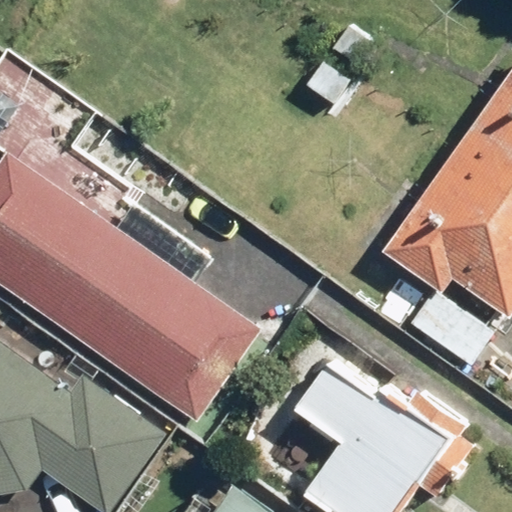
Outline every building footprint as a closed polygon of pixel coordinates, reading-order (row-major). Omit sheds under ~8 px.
[(386,43),(358,22),(341,45),(369,66),(386,43)] [(360,80),(332,59),(314,82),(341,103),(360,80)] [(511,76),(391,247),(449,288),(461,272),(511,308),(511,76)] [(270,326),(17,147),(0,171),(0,274),(204,419),(270,326)] [(502,329),(442,286),(417,321),(478,364),(502,329)] [(89,371),(76,389),(0,334),(0,490),(34,486),(50,464),(114,509),(171,430),(89,371)] [(416,398),(392,381),(384,392),(336,359),(305,403),(352,435),(313,490),(345,511),(404,511),(427,479),(444,491),(480,441),(466,431),(474,421),(425,387),(416,398)] [(286,511),(240,479),(216,511),(286,511)]
